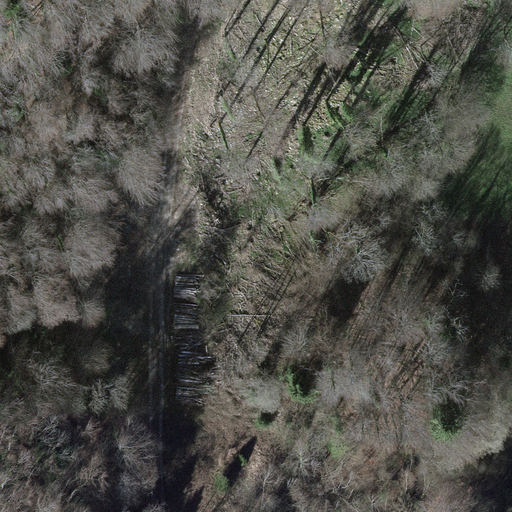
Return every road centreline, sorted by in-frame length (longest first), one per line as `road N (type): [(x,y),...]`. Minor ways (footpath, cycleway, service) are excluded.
road 1 (track): [(162,360),(177,101),(208,0)]
road 2 (track): [(162,360),(161,511)]
